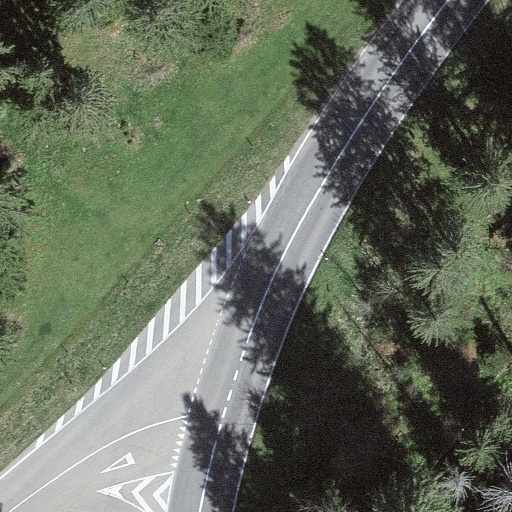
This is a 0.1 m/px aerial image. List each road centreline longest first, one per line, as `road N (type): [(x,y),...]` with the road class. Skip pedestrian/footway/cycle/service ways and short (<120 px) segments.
road 1 (tertiary): [(444,0),(341,155),(267,290),(223,424)]
road 2 (tertiary): [(223,424),(142,435),(43,484),(9,511)]
